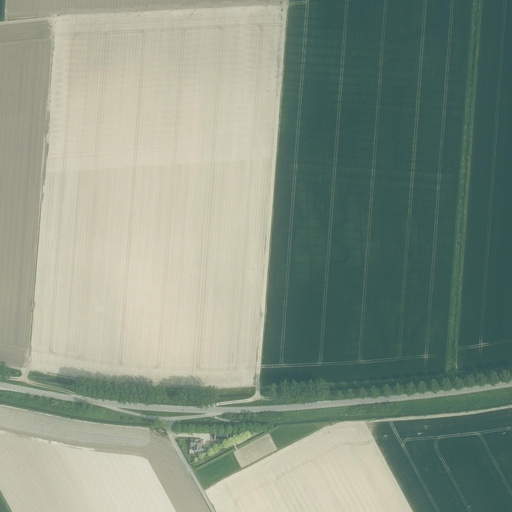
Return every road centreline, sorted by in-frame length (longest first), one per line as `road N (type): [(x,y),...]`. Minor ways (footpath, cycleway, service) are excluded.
road 1 (tertiary): [(511,383),(248,410),(134,406),(0,385)]
road 2 (track): [(204,410),(255,398),(257,390),(285,7)]
road 3 (track): [(0,377),(23,378),(28,369),(54,19)]
road 4 (track): [(211,413),(239,421),(511,394)]
road 5 (track): [(290,0),(289,7),(0,25)]
road 6 (track): [(211,410),(167,421),(93,401)]
